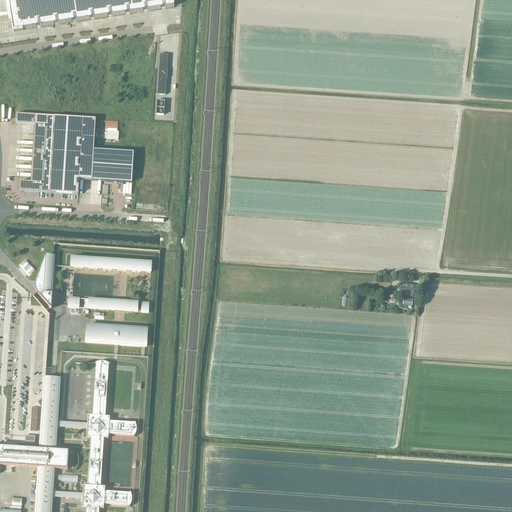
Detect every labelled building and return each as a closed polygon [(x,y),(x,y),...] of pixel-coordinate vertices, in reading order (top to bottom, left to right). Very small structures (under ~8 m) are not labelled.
[(9,0),(13,31),(174,8),(174,0),(9,0)] [(160,54),(158,95),(165,95),(167,78),(167,79),(168,70),(167,70),(168,55),(160,54)] [(165,101),(157,101),(156,115),(164,115),(165,101)] [(96,120),(55,117),(16,115),(17,124),(36,126),(32,183),(21,182),(20,192),(79,196),(80,181),(92,182),(132,184),(134,154),(94,151),(96,120)] [(71,268),(152,274),(152,264),(147,263),(147,260),(142,260),(141,263),(132,262),(133,259),(127,259),(127,262),(118,262),(118,258),(113,258),(113,261),(103,261),(104,257),(98,257),(98,260),(89,260),(89,256),(84,256),(84,259),(80,259),(80,256),(71,255),(71,268)] [(44,257),(35,282),(35,283),(35,284),(35,285),(35,286),(35,287),(35,288),(35,289),(35,290),(36,292),(36,293),(37,293),(51,310),(52,309),(52,294),(51,294),(53,267),(53,258),(44,257)] [(407,297),(413,297),(414,285),(400,283),(399,296),(407,297)] [(399,296),(398,308),(403,309),(407,310),(408,306),(412,306),(412,300),(407,299),(407,297),(399,296)] [(68,299),(68,309),(79,309),(79,299),(68,299)] [(85,300),(85,310),(148,314),(148,304),(85,300)] [(88,326),(86,344),(146,348),(147,330),(88,326)] [(0,447),(0,465),(40,468),(37,511),(51,511),(52,497),(83,499),(83,508),(87,508),(86,511),(99,511),(100,509),(104,509),(105,505),(132,507),(133,494),(105,492),(106,488),(101,487),(105,439),(109,439),(109,435),(137,436),(138,424),(110,422),(110,417),(106,417),(109,365),(110,363),(97,362),(97,364),(93,416),(89,416),(88,425),(57,423),(60,380),(56,379),(51,379),(46,379),(41,450),(13,448),(14,447),(12,446),(11,445),(9,445),(8,445),(6,444),(5,444),(3,445),(2,445),(1,445),(0,445),(0,446),(0,447)] [(12,498),(12,506),(22,506),(22,499),(12,498)]
